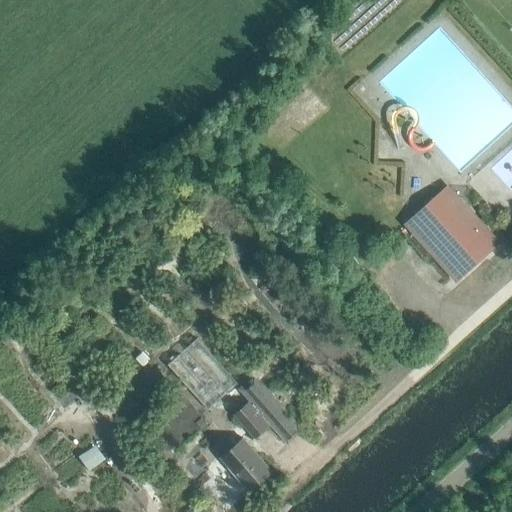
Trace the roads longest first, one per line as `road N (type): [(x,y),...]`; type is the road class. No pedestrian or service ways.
road 1 (unclassified): [(268,511),(511,295)]
road 2 (unclassified): [(418,511),(511,427)]
